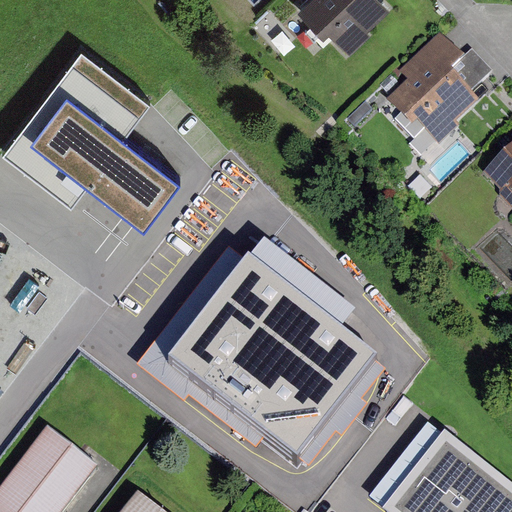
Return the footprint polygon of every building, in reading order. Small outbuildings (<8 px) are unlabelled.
[(317,0),(305,12),(334,43),(341,36),(354,50),(397,10),(387,0),(317,0)] [(472,94),(452,72),(465,60),(441,35),(400,74),(409,83),(387,104),(400,116),(395,121),(414,141),(424,132),(440,147),(458,130),(460,128),(456,124),(480,101),(472,94)] [(465,60),(452,72),(472,94),(493,73),(473,52),(465,60)] [(144,233),(178,188),(121,145),(149,108),(80,56),(3,160),(72,212),(88,191),(144,233)] [(511,148),(503,157),(486,175),(484,176),(502,194),(499,197),(511,211),(511,148)] [(250,262),(169,366),(300,468),(381,364),(250,262)] [(48,430),(0,493),(0,511),(65,511),(99,469),(48,430)] [(385,511),(386,511),(511,511),(511,483),(447,432),(385,511)] [(156,511),(138,498),(127,511),(156,511)]
